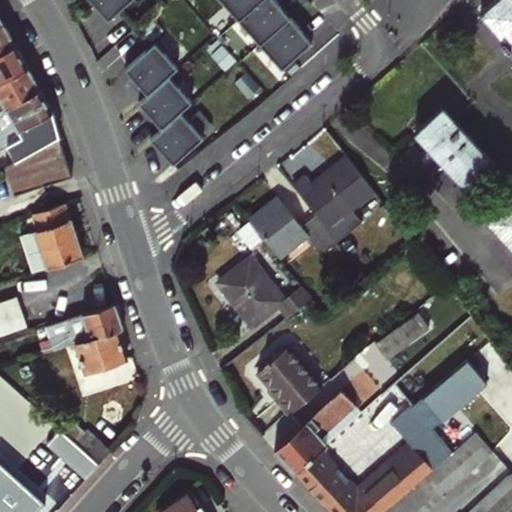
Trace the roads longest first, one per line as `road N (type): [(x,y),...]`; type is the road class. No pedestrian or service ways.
road 1 (residential): [(347,0),(388,46),(134,257)]
road 2 (tertiary): [(36,0),(80,88),(134,257)]
road 3 (tertiary): [(134,257),(196,403)]
road 4 (residential): [(196,403),(98,511)]
road 5 (tertiary): [(196,403),(287,511)]
